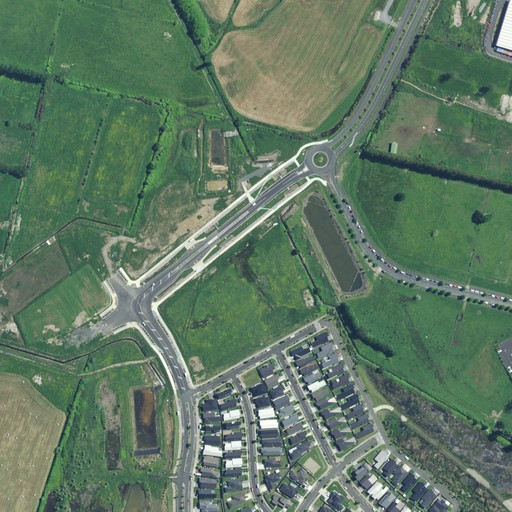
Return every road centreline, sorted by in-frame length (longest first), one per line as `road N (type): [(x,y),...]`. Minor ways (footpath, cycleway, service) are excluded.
road 1 (secondary): [(316,170),(286,183),(213,242),(148,296),(142,314)]
road 2 (secondary): [(136,305),(152,283),(308,156)]
road 3 (unclassified): [(337,192),(364,247),(388,270),(511,304)]
road 4 (residential): [(384,436),(326,321),(276,348)]
road 5 (secondary): [(423,0),(368,112),(331,159)]
road 6 (unknown): [(74,342),(104,405),(109,511)]
road 7 (secondary): [(324,148),(363,106),(414,0)]
road 8 (track): [(371,411),(395,410),(510,507)]
road 9 (unknown): [(0,359),(50,447),(49,511)]
road 10 (unknown): [(0,273),(72,224),(112,275)]
road 11 (residential): [(266,511),(254,485),(248,411),(231,374)]
road 12 (residential): [(337,469),(276,348)]
